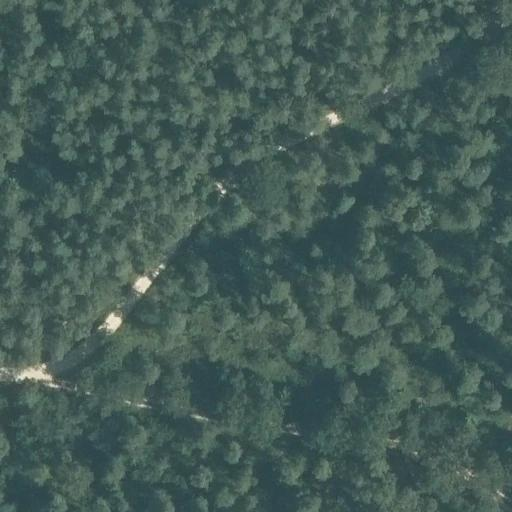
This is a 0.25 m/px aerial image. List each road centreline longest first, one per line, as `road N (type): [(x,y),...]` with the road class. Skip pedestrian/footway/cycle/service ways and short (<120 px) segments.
road 1 (track): [(0,376),(39,380),(102,344),(245,170),(476,49),(511,19)]
road 2 (track): [(511,507),(407,448),(39,380)]
